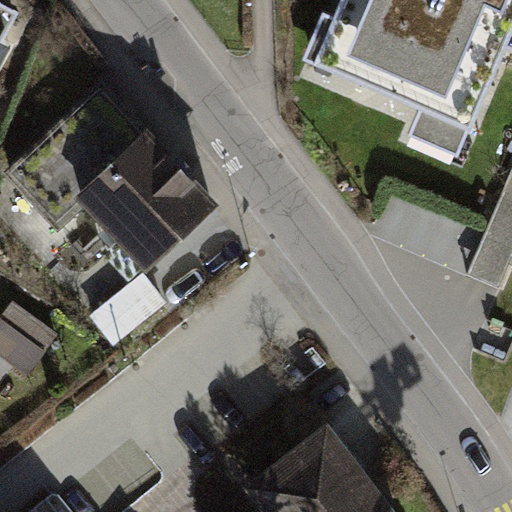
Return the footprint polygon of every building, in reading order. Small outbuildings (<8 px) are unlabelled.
[(511,0),(340,0),(325,37),(363,53),(352,78),(472,129),(511,35),(511,0)] [(0,3),(0,53),(21,14),(0,3)] [(102,76),(4,173),(62,231),(78,205),(149,270),(218,206),(102,76)] [(511,283),(511,151),(482,276),(511,283)] [(14,297),(0,319),(0,339),(32,359),(55,323),(14,297)] [(404,511),(331,415),(247,481),(269,511),(404,511)]
